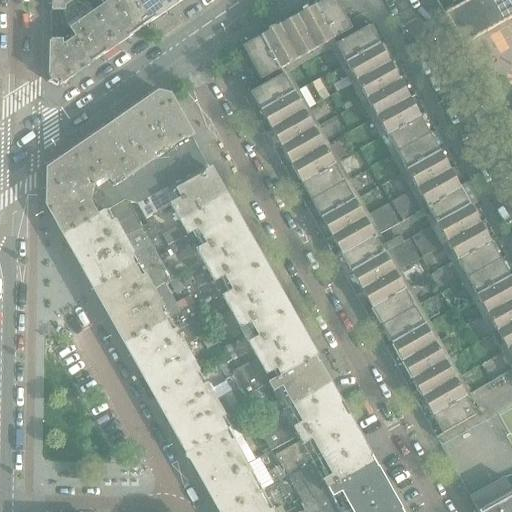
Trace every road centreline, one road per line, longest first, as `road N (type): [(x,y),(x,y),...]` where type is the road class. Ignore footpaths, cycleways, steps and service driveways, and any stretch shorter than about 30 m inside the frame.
road 1 (residential): [(180,52),(433,511)]
road 2 (residential): [(10,253),(4,507)]
road 3 (residential): [(397,0),(511,204)]
road 4 (residential): [(171,485),(72,314)]
road 5 (residential): [(18,148),(180,52)]
road 6 (residential): [(20,0),(18,148)]
